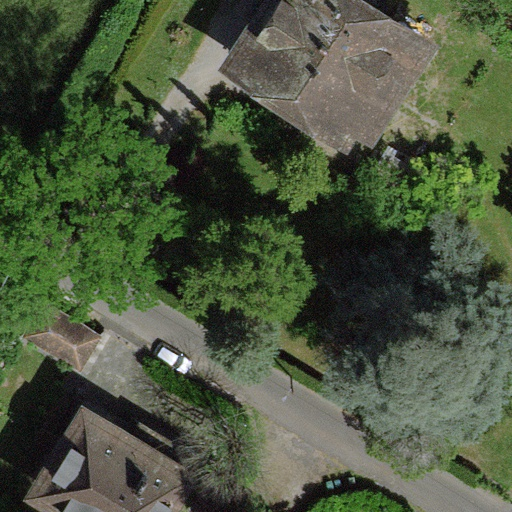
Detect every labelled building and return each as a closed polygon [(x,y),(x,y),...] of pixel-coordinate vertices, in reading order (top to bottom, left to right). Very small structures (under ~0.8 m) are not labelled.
[(422,42),(356,0),(280,0),(264,24),(278,34),(261,62),(343,114),(349,106),(373,120),(422,42)] [(39,315),(46,302),(28,290),(20,304),(39,315)] [(99,333),(46,302),(39,315),(31,331),(82,363),(99,333)] [(150,443),(87,404),(41,480),(94,511),(158,511),(194,453),(158,431),(150,443)] [(230,511),(245,487),(221,473),(201,507),(209,511),(230,511)]
